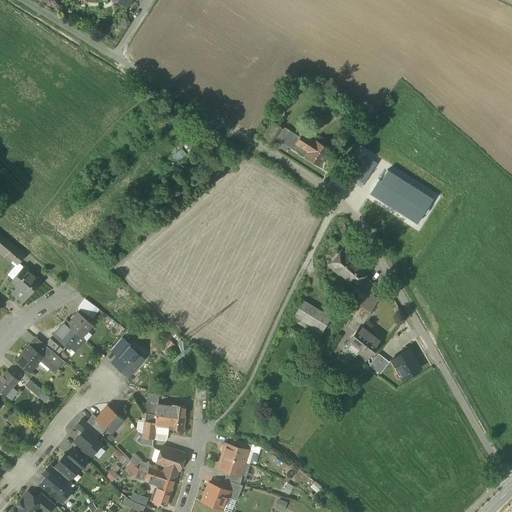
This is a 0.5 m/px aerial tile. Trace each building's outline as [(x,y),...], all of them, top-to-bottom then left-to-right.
[(273,122),(262,140),(269,144),(280,127),(273,122)] [(284,127),(277,139),(292,149),(295,144),(299,137),(284,127)] [(315,140),(302,132),(299,137),(295,144),(292,149),(305,157),(304,157),(319,166),(330,149),(315,140)] [(12,245),(0,235),(0,252),(4,255),(5,254),(5,253),(12,245)] [(12,245),(5,253),(5,254),(18,265),(25,256),(12,245)] [(368,271),(342,249),(329,265),(354,287),(355,286),(364,275),(368,271)] [(40,281),(23,267),(11,281),(12,281),(14,279),(20,284),(21,286),(19,288),(28,295),(40,281)] [(364,275),(355,286),(366,296),(375,284),(364,275)] [(20,284),(13,293),(23,301),(28,295),(19,288),(21,286),(20,284)] [(366,296),(355,286),(354,287),(351,291),(362,301),(366,296)] [(330,318),(303,301),(294,315),(313,326),(310,331),(319,336),(330,318)] [(370,313),(360,305),(352,316),(362,324),(370,313)] [(93,324),(78,312),(69,322),(66,319),(66,320),(64,322),(82,337),(93,324)] [(82,337),(64,322),(54,335),(69,348),(73,343),(75,341),(72,339),(77,333),(85,340),(87,342),(87,341),(82,337)] [(380,342),(360,326),(347,342),(367,358),(380,342)] [(85,340),(77,333),(72,339),(75,341),(73,343),(78,347),(85,340)] [(45,345),(36,337),(29,345),(43,356),(39,361),(56,374),(66,362),(57,355),(45,345)] [(133,347),(122,338),(111,350),(119,356),(126,348),(129,351),(132,348),(133,347)] [(62,349),(50,339),(45,345),(57,355),(62,349)] [(162,349),(167,353),(175,344),(170,340),(162,349)] [(43,356),(29,345),(25,350),(16,360),(30,372),(39,361),(43,356)] [(129,351),(126,348),(119,356),(113,363),(120,369),(120,371),(125,375),(127,375),(128,376),(143,358),(132,348),(129,351)] [(409,349),(391,359),(403,379),(420,369),(409,349)] [(378,354),(369,365),(380,374),(389,362),(378,354)] [(7,371),(0,379),(0,390),(5,395),(18,380),(7,371)] [(42,390),(30,380),(25,386),(37,396),(42,390)] [(207,388),(195,388),(195,400),(206,400),(207,388)] [(157,404),(147,402),(146,414),(156,415),(157,404)] [(187,406),(172,405),(172,406),(157,404),(156,415),(185,418),(187,406)] [(116,413),(111,408),(109,409),(107,407),(98,418),(97,420),(107,429),(111,432),(122,420),(116,414),(116,413)] [(107,429),(97,420),(98,418),(93,414),(86,422),(99,432),(102,435),(107,429)] [(156,415),(146,414),(145,422),(155,423),(156,415)] [(185,418),(156,415),(155,423),(154,427),(154,433),(168,435),(169,428),(184,430),(185,418)] [(86,422),(83,419),(83,420),(82,419),(76,427),(82,432),(83,430),(94,439),(99,434),(98,433),(99,432),(86,422)] [(155,423),(145,422),(143,438),(153,439),(154,427),(155,423)] [(94,439),(83,430),(82,432),(74,441),(82,448),(83,450),(86,453),(88,453),(91,456),(101,444),(94,439)] [(143,438),(142,438),(140,436),(136,441),(142,445),(153,446),(153,439),(143,438)] [(252,445),(234,439),(232,445),(247,450),(250,451),(252,445)] [(232,445),(226,444),(226,445),(224,444),(222,445),(220,449),(221,451),(224,452),(222,456),(243,463),(247,450),(232,445)] [(165,465),(179,470),(184,454),(162,447),(157,463),(165,465)] [(87,461),(74,449),(68,456),(80,467),(81,468),(87,461)] [(250,451),(247,450),(243,463),(249,465),(250,464),(249,464),(253,452),(250,451)] [(68,456),(65,454),(54,467),(69,480),(80,467),(68,456)] [(243,463),(222,456),(219,469),(227,472),(240,475),(243,463)] [(150,464),(142,462),(139,470),(147,472),(150,464)] [(179,470),(165,465),(163,471),(157,469),(157,467),(150,464),(147,472),(175,481),(176,482),(179,470)] [(46,468),(36,480),(62,502),(72,490),(46,468)] [(112,469),(107,477),(113,481),(118,474),(112,469)] [(147,472),(139,470),(136,478),(144,481),(147,472)] [(175,481),(147,472),(144,481),(158,485),(152,501),(167,506),(175,481)] [(240,475),(227,472),(225,480),(226,480),(240,485),(242,476),(240,475)] [(240,485),(226,480),(222,488),(229,491),(227,497),(237,501),(243,486),(240,485)] [(222,488),(209,483),(201,502),(222,510),(227,497),(229,491),(222,488)] [(33,497),(28,492),(20,501),(18,504),(17,504),(17,505),(15,507),(21,511),(39,511),(44,507),(45,506),(33,497)] [(55,504),(41,493),(38,496),(33,497),(45,506),(44,507),(49,511),(55,504)] [(142,511),(145,506),(133,502),(126,497),(122,503),(138,511),(142,511)] [(276,508),(286,511),(290,501),(280,498),(276,508)]
